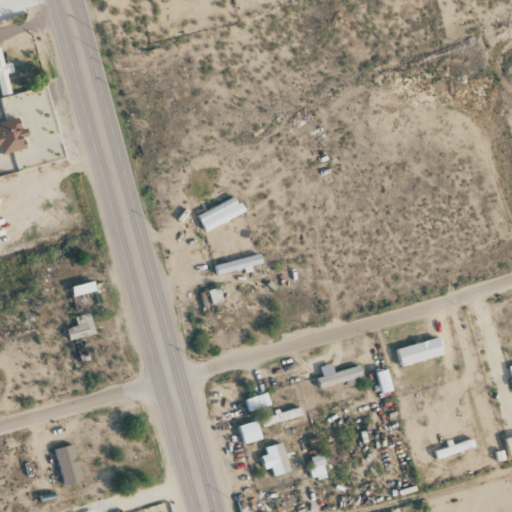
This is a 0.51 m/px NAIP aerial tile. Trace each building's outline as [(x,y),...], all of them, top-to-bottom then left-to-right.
[(0,90),(1,96),(11,93),(7,74),(14,72),(12,62),(4,64),(0,48),(0,47),(0,90)] [(0,148),(1,154),(27,148),(23,133),(19,118),(0,122),(0,148)] [(238,214),(231,198),(191,214),(198,231),(238,214)] [(258,264),(255,254),(209,266),(211,276),(258,264)] [(76,307),(97,306),(96,283),(74,284),(76,307)] [(204,290),(207,305),(218,303),(215,288),(204,290)] [(70,341),(96,334),(91,313),(75,317),(77,326),(67,328),(70,341)] [(390,349),(395,367),(439,354),(434,336),(390,349)] [(511,363),(502,367),(508,388),(511,388),(511,392),(511,363)] [(328,372),(326,364),(315,367),(317,376),(311,377),(313,387),(358,377),(356,366),(328,372)] [(374,393),(387,390),(381,369),(368,372),(374,393)] [(266,405),(262,392),(240,399),(244,412),(266,405)] [(232,426),(237,445),(258,439),(255,428),(300,416),(297,406),(269,413),(269,416),(232,426)] [(431,459),(468,448),(466,439),(428,451),(431,459)] [(259,447),(261,454),(255,456),(258,469),(266,467),(268,477),(286,472),(278,442),(259,447)] [(54,450),(65,485),(84,480),(74,444),(54,450)] [(317,455),(305,457),(308,467),(304,468),(307,480),(322,476),(317,455)]
